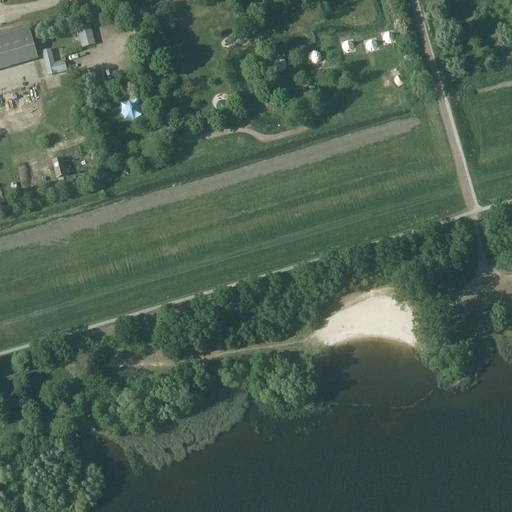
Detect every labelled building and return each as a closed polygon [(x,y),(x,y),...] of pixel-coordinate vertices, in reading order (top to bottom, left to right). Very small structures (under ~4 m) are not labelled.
[(216,22),(228,21),(228,13),(216,13),(216,22)] [(95,46),(90,27),(77,30),(82,49),(95,46)] [(28,29),(0,36),(0,68),(37,58),(28,29)] [(227,46),(239,35),(240,35),(240,34),(240,33),(239,32),(238,32),(237,32),(236,32),(224,43),(224,44),(223,44),(223,45),(224,45),(224,46),(225,46),(226,46),(227,46)] [(64,62),(54,64),(51,51),(42,53),(48,76),(67,72),(64,62)] [(171,67),(185,63),(183,56),(169,59),(171,67)] [(281,60),(280,60),(279,60),(278,60),(277,60),(276,60),(276,61),(275,61),(275,62),(274,62),(274,63),(273,64),(273,65),(273,66),(273,67),(273,68),(273,69),(274,69),(274,70),(275,71),(276,72),(277,72),(277,73),(278,73),(279,73),(280,73),(281,73),(282,73),(282,72),(283,72),(284,71),(285,71),(285,70),(286,69),(286,68),(286,67),(286,66),(286,65),(286,64),(286,63),(285,63),(285,62),(284,61),(283,61),(283,60),(282,60),(281,60)] [(229,111),(229,110),(230,109),(230,108),(229,107),(229,106),(229,105),(228,105),(228,104),(227,103),(226,103),(226,102),(225,102),(224,102),(223,101),(222,101),(222,102),(221,102),(220,102),(219,103),(218,103),(218,104),(217,104),(217,105),(216,106),(216,107),(216,108),(216,109),(216,110),(217,111),(217,112),(218,113),(219,114),(220,114),(220,115),(221,115),(222,115),(223,115),(224,115),(225,115),(226,114),(227,114),(227,113),(228,113),(228,112),(229,112),(229,111)] [(66,177),(62,160),(53,163),(57,179),(66,177)] [(128,174),(133,163),(127,160),(122,171),(128,174)]
